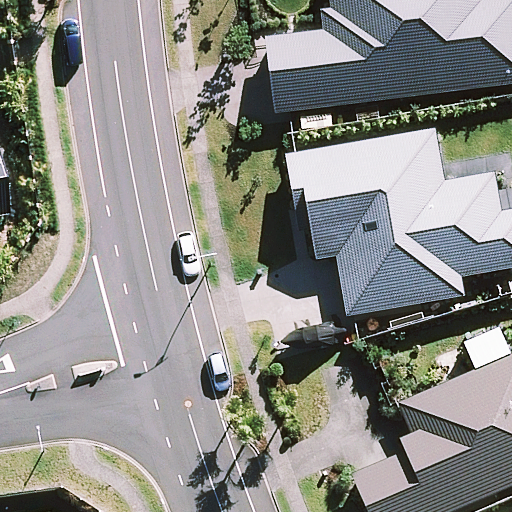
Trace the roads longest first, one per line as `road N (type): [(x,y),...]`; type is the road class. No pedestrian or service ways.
road 1 (tertiary): [(108,0),(130,163),(169,352)]
road 2 (residential): [(169,352),(0,398)]
road 3 (tertiary): [(169,352),(219,511)]
